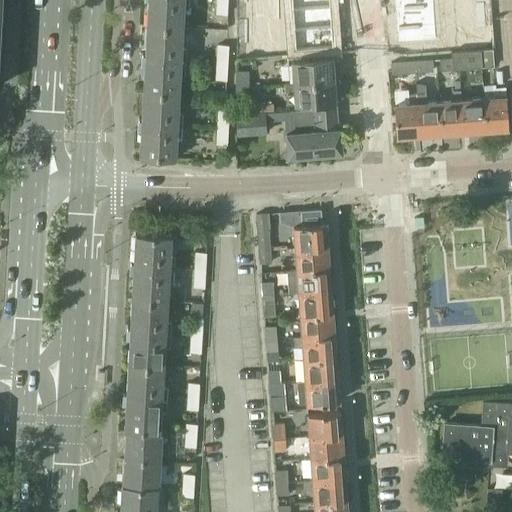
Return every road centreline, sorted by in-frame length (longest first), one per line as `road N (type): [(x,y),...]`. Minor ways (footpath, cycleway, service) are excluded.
road 1 (residential): [(412,511),(384,179)]
road 2 (residential): [(384,179),(223,188),(84,183)]
road 3 (secondary): [(39,181),(26,375)]
road 4 (secondary): [(73,376),(84,183)]
road 5 (secondary): [(48,0),(39,181)]
road 6 (residential): [(384,179),(362,0)]
road 7 (secondary): [(26,375),(20,511)]
road 8 (residential): [(511,170),(384,179)]
road 9 (residential): [(87,108),(115,87),(120,0)]
